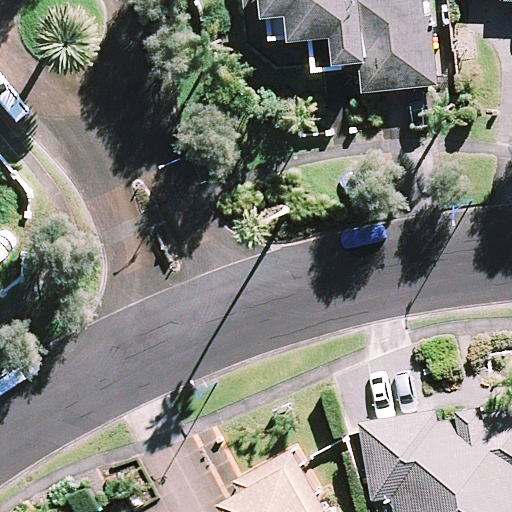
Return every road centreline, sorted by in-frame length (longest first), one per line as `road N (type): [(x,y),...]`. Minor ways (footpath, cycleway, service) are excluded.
road 1 (residential): [(247,316),(328,288),(511,249)]
road 2 (residential): [(144,102),(172,175),(247,316)]
road 3 (residential): [(170,343),(116,200),(66,137)]
road 4 (residential): [(0,438),(41,408),(170,343)]
